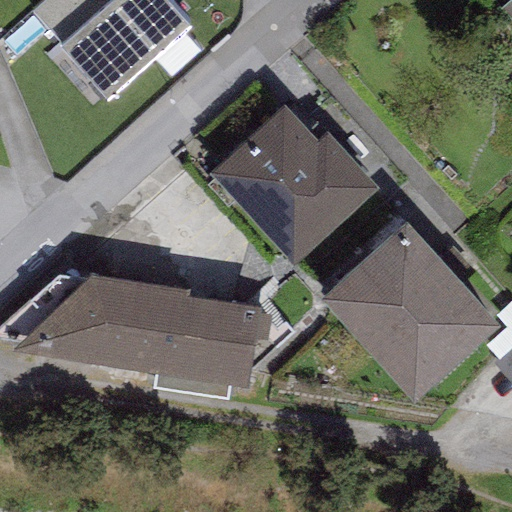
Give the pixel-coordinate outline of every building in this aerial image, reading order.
[(36,0),(31,5),(58,35),(97,0),(36,0)] [(97,0),(58,35),(104,86),(189,11),(179,0),(97,0)] [(511,0),(500,0),(511,12),(511,0)] [(282,92),(209,158),(292,250),(378,173),(326,116),(314,127),(282,92)] [(405,201),(321,277),(414,380),(498,303),(405,201)] [(90,259),(13,333),(245,372),(259,290),(185,277),(187,271),(90,259)] [(511,316),(487,338),(501,355),(495,359),(511,379),(511,316)]
